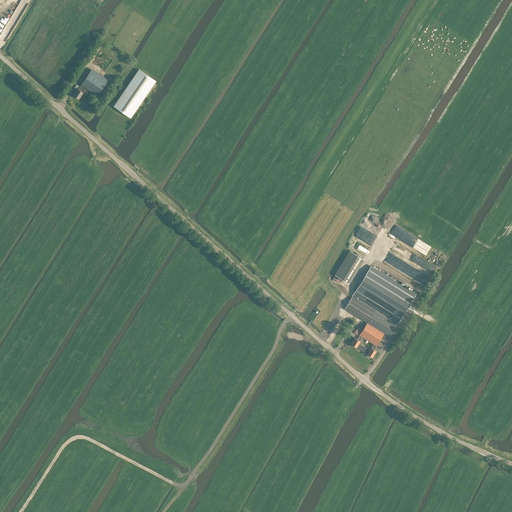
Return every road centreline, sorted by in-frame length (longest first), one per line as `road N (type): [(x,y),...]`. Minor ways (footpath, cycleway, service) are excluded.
road 1 (unclassified): [(511,465),(429,426),(366,382),(0,56)]
road 2 (track): [(186,485),(72,438),(20,511)]
road 3 (track): [(186,485),(292,316)]
